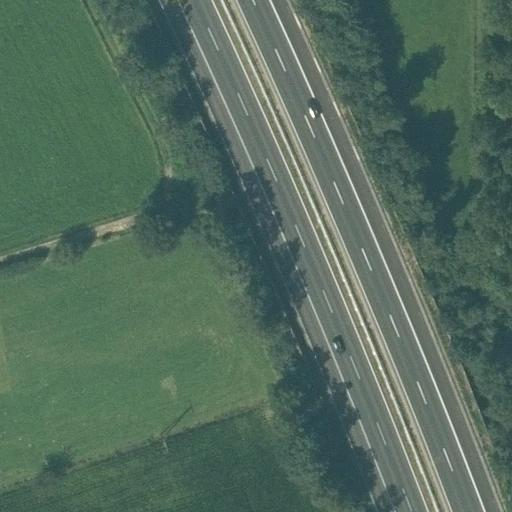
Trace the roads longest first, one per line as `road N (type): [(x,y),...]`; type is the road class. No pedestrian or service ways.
road 1 (motorway): [(478,511),(361,212),(258,0)]
road 2 (motorway): [(197,0),(411,511)]
road 3 (residential): [(160,211),(0,262)]
